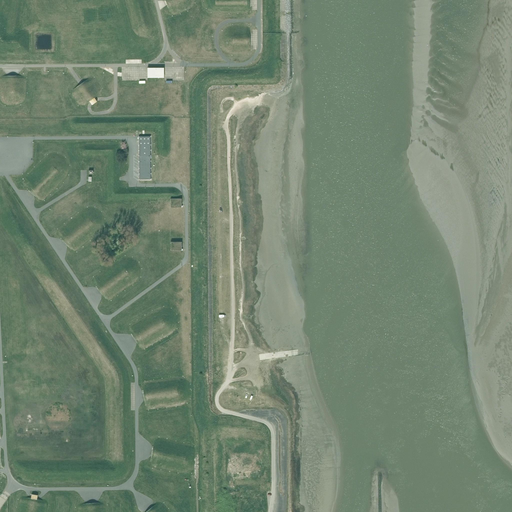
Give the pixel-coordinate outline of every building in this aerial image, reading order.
[(131,0),(139,29),(151,26),(143,0),(131,0)] [(167,6),(168,9),(189,2),(188,0),(165,0),(166,1),(167,5),(167,6)] [(250,37),(250,34),(227,34),(227,46),(250,46),(250,43),(250,42),(250,38),(250,37)] [(164,68),(148,68),(148,78),(164,78),(164,68)] [(8,76),(6,76),(7,95),(19,95),(18,76),(16,76),(15,76),(9,76),(8,76)] [(78,86),(75,88),(86,104),(90,102),(95,98),(97,96),(86,80),(83,82),(82,83),(81,84),(79,85),(78,86)] [(151,137),(139,137),(139,145),(139,150),(139,151),(139,156),(139,159),(139,161),(139,162),(139,164),(139,167),(139,168),(139,169),(139,170),(139,173),(139,174),(139,175),(139,178),(139,179),(139,180),(151,179),(151,174),(151,169),(151,168),(150,161),(151,161),(150,161),(150,156),(151,156),(150,156),(150,151),(151,151),(151,150),(150,150),(150,145),(151,145),(150,145),(150,137),(151,137)] [(34,195),(36,197),(62,170),(53,162),(28,188),(27,189),(29,191),(30,192),(33,194),(34,195)] [(182,205),(182,201),(182,199),(175,199),(171,199),(171,208),(182,208),(182,207),(182,206),(182,205)] [(67,245),(69,247),(98,224),(90,215),(61,238),(63,240),(63,241),(64,241),(66,244),(67,245)] [(108,244),(111,246),(117,238),(113,234),(110,238),(108,237),(104,243),(107,245),(108,244)] [(183,249),(182,249),(182,248),(182,245),(182,242),(171,242),(171,251),(182,251),(183,251),(183,249)] [(101,294),(103,296),(134,274),(127,264),(96,286),(98,289),(99,290),(101,293),(101,294)] [(136,342),(138,344),(169,326),(163,315),(131,334),(132,334),(133,337),(134,338),(136,342)] [(145,402),(182,397),(180,385),(143,390),(143,394),(144,395),(144,399),(144,400),(145,402)] [(151,455),(151,458),(186,466),(189,454),(154,446),(153,446),(153,449),(153,450),(152,454),(151,455)] [(40,500),(37,500),(31,499),(30,498),(28,498),(25,511),(37,511),(40,500)] [(97,511),(97,503),(95,503),(93,503),(89,504),(88,504),(85,504),(85,511),(97,511)]
